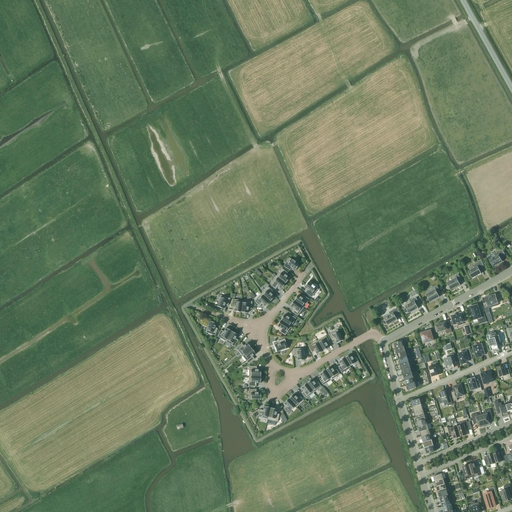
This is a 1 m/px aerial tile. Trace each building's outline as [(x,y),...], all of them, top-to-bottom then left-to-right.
[(495,257),(489,260),(493,267),(502,262),(501,258),(506,256),(502,250),(494,255),(495,257)] [(299,265),(289,258),(283,266),(290,271),(291,268),(295,270),(299,265)] [(468,272),(472,279),(482,273),(480,270),(485,267),(481,261),(473,266),(474,268),(468,272)] [(282,268),(276,276),(285,283),(289,278),(286,276),(288,273),(282,268)] [(458,274),(455,276),(456,278),(447,283),(451,290),(460,285),(459,282),(461,280),(458,274)] [(270,284),(276,289),(278,286),(281,289),(285,283),(276,276),(270,284)] [(318,289),(309,282),(304,287),(307,290),(305,292),(311,297),(318,289)] [(268,286),(261,294),(269,302),(274,297),(271,294),(273,292),(268,286)] [(437,286),(434,287),(435,290),(426,295),(430,302),(439,297),(438,293),(440,292),(437,286)] [(261,294),(254,301),(260,306),(262,304),(265,307),(269,302),(261,294)] [(487,305),(484,306),(486,314),(490,313),(488,308),(494,306),(498,305),(497,303),(498,303),(496,294),(491,296),(489,296),(485,298),(487,305)] [(228,306),(230,298),(220,295),(217,307),(223,309),(225,305),(228,306)] [(294,301),(303,308),(309,299),(303,295),(301,298),(298,295),(294,301)] [(405,309),(404,310),(404,311),(405,312),(406,313),(407,313),(408,312),(409,314),(419,308),(417,305),(419,303),(416,297),(410,301),(411,303),(405,306),(406,308),(405,309)] [(234,311),(241,312),(242,301),(232,299),(231,307),(235,307),(234,311)] [(248,309),(251,309),(252,302),(242,301),(241,312),(247,313),(248,309)] [(298,316),(303,308),(294,301),(290,306),(293,309),(291,311),(298,316)] [(470,312),(469,312),(470,316),(472,316),(473,320),(479,319),(480,324),(487,322),(484,314),(481,315),(478,305),(473,306),(473,305),(470,306),(470,307),(469,307),(470,312)] [(397,308),(383,316),(384,318),(385,320),(384,320),(383,321),(383,322),(384,324),(385,324),(386,324),(387,324),(388,325),(397,320),(396,316),(401,314),(397,308)] [(463,312),(459,314),(459,313),(455,314),(456,315),(451,316),(452,319),(453,320),(451,321),(452,325),(454,325),(458,324),(458,325),(462,324),(462,322),(466,321),(463,312)] [(284,315),(281,321),(290,327),(296,318),(289,314),(288,317),(284,315)] [(215,327),(216,323),(209,321),(205,332),(215,336),(218,329),(215,327)] [(279,331),(285,335),(290,327),(281,321),(277,326),(280,328),(279,331)] [(445,330),(446,334),(452,332),(450,327),(447,328),(445,322),(435,325),(436,326),(435,326),(436,330),(437,330),(437,332),(445,330)] [(217,336),(226,342),(232,331),(226,328),(224,332),(221,330),(217,336)] [(337,329),(328,334),(332,341),(335,339),(337,343),(343,340),(337,329)] [(424,343),(434,340),(431,330),(421,333),(424,343)] [(234,347),(238,340),(235,338),(237,335),(232,331),(226,342),(234,347)] [(496,333),(486,336),(491,351),(498,349),(497,343),(501,342),(499,335),(496,336),(496,333)] [(325,336),(317,341),(323,351),(328,348),(326,344),(329,343),(325,336)] [(278,344),(274,346),(277,352),(288,348),(284,339),(277,341),(278,344)] [(394,343),(395,349),(404,346),(406,346),(405,340),(403,341),(394,343)] [(317,354),(323,351),(317,341),(308,346),(312,352),(315,351),(317,354)] [(473,348),(472,348),(473,352),(474,351),(476,358),(482,356),(481,355),(485,354),(484,352),(487,351),(484,342),(481,343),(481,344),(473,346),(473,348)] [(247,343),(244,346),(242,343),(236,348),(242,356),(251,348),(247,343)] [(450,343),(442,346),(444,351),(452,349),(450,343)] [(242,356),(248,364),(254,359),(252,356),(255,354),(251,348),(242,356)] [(303,348),(293,349),(294,356),(297,356),(297,360),(304,360),(303,348)] [(469,361),(469,359),(472,358),(469,349),(466,350),(466,351),(458,354),(462,364),(466,363),(466,362),(469,361)] [(350,354),(344,358),(349,366),(355,363),(356,365),(359,363),(355,356),(352,358),(350,354)] [(449,358),(444,359),(445,363),(446,367),(447,370),(451,369),(451,368),(454,367),(453,364),(456,363),(454,354),(448,355),(449,358)] [(350,368),(349,366),(344,358),(338,361),(341,365),(338,367),(342,373),(350,368)] [(402,369),(410,367),(412,366),(411,361),(409,361),(409,362),(400,364),(402,369)] [(362,373),(366,371),(361,363),(357,365),(362,373)] [(441,374),(439,364),(429,367),(432,376),(441,374)] [(509,371),(506,372),(504,365),(497,367),(498,371),(497,371),(498,375),(499,374),(500,377),(503,376),(504,380),(511,378),(509,371)] [(261,370),(256,370),(256,366),(249,366),(249,376),(260,376),(261,370)] [(330,366),(325,370),(331,380),(340,374),(335,368),(333,370),(330,366)] [(323,385),(331,380),(325,370),(319,374),(322,377),(319,379),(323,385)] [(414,371),(412,372),(403,375),(405,380),(415,377),(414,371)] [(481,374),(484,383),(490,381),(490,382),(490,381),(490,382),(492,381),(493,380),(493,378),(492,377),(490,372),(481,374)] [(249,376),(248,386),(256,386),(256,383),(260,383),(260,376),(249,376)] [(417,382),(415,377),(405,380),(406,385),(417,382)] [(475,389),(476,392),(482,391),(480,384),(477,385),(475,378),(472,379),(471,378),(468,379),(468,380),(471,391),(475,389)] [(312,379),(306,383),(313,393),(321,387),(317,381),(314,383),(312,379)] [(417,382),(406,385),(408,390),(417,388),(418,387),(417,382)] [(306,399),(313,393),(306,383),(301,387),(303,391),(301,393),(306,399)] [(453,387),(455,392),(451,393),(454,401),(457,400),(457,397),(464,395),(461,384),(460,384),(456,385),(456,386),(453,387)] [(256,389),(248,390),(249,400),(261,399),(260,392),(256,393),(256,389)] [(439,398),(438,398),(440,404),(441,404),(444,403),(444,404),(447,404),(448,406),(453,404),(450,396),(447,397),(445,391),(439,393),(440,396),(439,397),(440,397),(439,398)] [(293,394),(288,399),(295,406),(296,407),(304,400),(299,395),(296,397),(293,394)] [(295,406),(288,399),(284,404),(286,407),(284,409),(289,414),(292,412),(291,410),(295,406)] [(413,407),(421,404),(420,399),(411,401),(413,407)] [(498,400),(494,402),(496,409),(500,408),(503,417),(509,415),(506,404),(502,405),(501,403),(499,403),(498,400)] [(263,410),(260,409),(258,417),(268,419),(271,408),(264,406),(263,410)] [(268,419),(277,422),(279,414),(276,414),(277,410),(271,408),(268,419)] [(489,424),(490,423),(488,416),(492,415),(490,409),(484,411),(485,413),(481,414),(485,426),(489,425),(489,424)] [(424,414),(416,417),(417,422),(426,419),(428,419),(426,413),(424,414)] [(477,413),(471,415),(473,421),(476,420),(478,427),(480,426),(480,427),(485,426),(481,414),(478,415),(477,413)] [(461,425),(457,427),(460,437),(467,435),(465,429),(469,428),(467,422),(467,421),(460,422),(461,425)] [(454,438),(460,437),(457,427),(451,428),(450,427),(447,428),(449,434),(452,433),(454,438)] [(437,444),(434,445),(425,448),(427,454),(435,451),(434,447),(437,447),(437,444)] [(499,452),(493,454),(496,463),(504,461),(503,456),(502,452),(499,453),(499,452)] [(487,466),(496,463),(493,454),(487,455),(487,456),(484,457),(487,466)] [(472,477),(481,475),(480,469),(477,470),(475,463),(469,465),(472,477)] [(463,480),(472,477),(469,465),(463,466),(465,473),(462,474),(463,480)] [(433,476),(435,482),(444,479),(442,473),(433,476)] [(436,487),(438,492),(447,490),(445,484),(436,487)] [(505,490),(500,492),(501,495),(502,495),(504,502),(511,499),(509,492),(511,491),(510,485),(503,486),(505,490)] [(484,494),(488,508),(495,506),(493,498),(497,496),(494,487),(488,489),(489,492),(484,494)] [(440,498),(441,503),(450,500),(452,500),(450,494),(448,495),(440,498)] [(471,505),(470,505),(471,511),(481,511),(479,505),(482,505),(481,499),(478,500),(479,503),(475,504),(475,501),(470,503),(471,505)]
